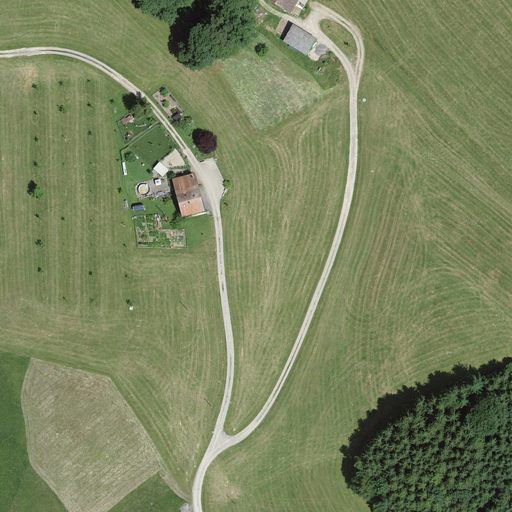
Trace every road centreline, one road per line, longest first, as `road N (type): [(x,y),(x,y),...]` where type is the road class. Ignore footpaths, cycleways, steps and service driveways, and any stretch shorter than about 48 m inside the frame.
road 1 (track): [(215,445),(257,421),(287,369),(340,230),(354,153),(354,92),(340,55),(321,34),(262,10)]
road 2 (track): [(217,216),(200,170),(150,101),(71,52),(0,54)]
